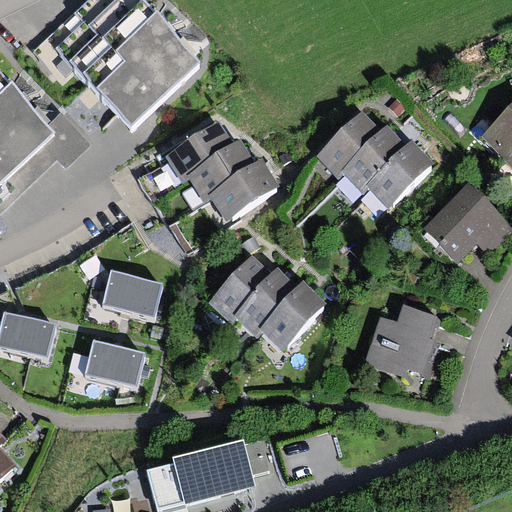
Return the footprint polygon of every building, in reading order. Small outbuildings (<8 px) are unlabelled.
[(199,63),(141,0),(87,0),(76,10),(79,14),(34,54),(62,84),(78,70),(129,126),(199,63)] [(12,82),(0,71),(0,185),(55,134),(12,82)] [(511,116),(484,143),(511,171),(511,116)] [(362,124),(318,167),(336,186),(381,142),(362,124)] [(389,135),(344,179),(363,198),(407,154),(389,135)] [(217,136),(168,170),(183,192),(232,158),(217,136)] [(413,149),(369,192),(387,211),(431,168),(413,149)] [(238,154),(188,188),(203,210),(253,176),(238,154)] [(259,171),(210,205),(225,227),(274,193),(259,171)] [(464,197),(420,239),(458,277),(501,235),(464,197)] [(250,266),(205,310),(224,329),(268,285),(250,266)] [(276,278),(231,322),(250,340),(294,297),(276,278)] [(164,291),(112,279),(104,313),(155,325),(164,291)] [(300,294),(256,337),(274,356),(319,312),(300,294)] [(372,376),(420,388),(434,329),(386,318),(372,376)] [(54,332),(6,321),(0,344),(0,350),(47,362),(54,332)] [(146,362),(93,350),(86,382),(138,394),(146,362)] [(241,454),(175,473),(186,510),(252,491),(241,454)] [(0,484),(12,472),(0,460),(0,484)]
